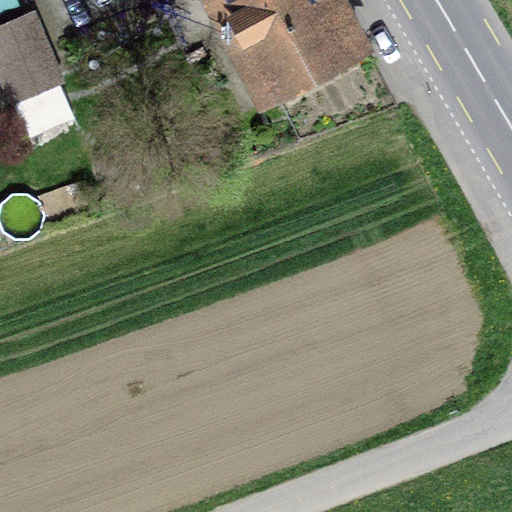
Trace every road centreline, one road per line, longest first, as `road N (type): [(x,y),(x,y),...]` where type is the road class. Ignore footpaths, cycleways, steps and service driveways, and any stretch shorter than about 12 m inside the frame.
road 1 (unclassified): [(511,412),(254,511)]
road 2 (primary): [(432,0),(511,133)]
